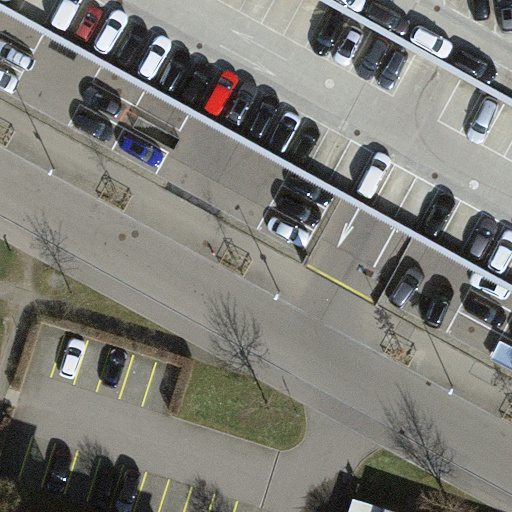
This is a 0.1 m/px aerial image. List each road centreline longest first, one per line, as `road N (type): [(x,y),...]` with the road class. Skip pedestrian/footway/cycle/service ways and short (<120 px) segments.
road 1 (unclassified): [(511,463),(0,185)]
road 2 (unknown): [(511,186),(181,0)]
